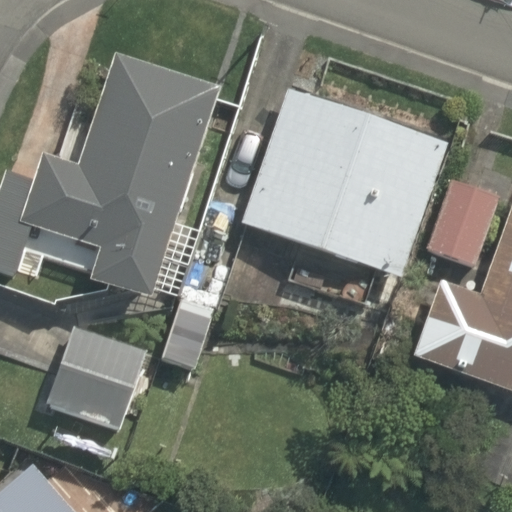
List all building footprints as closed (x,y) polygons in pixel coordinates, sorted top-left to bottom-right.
[(243,100),(120,50),(70,173),(54,166),(42,197),(11,185),(0,212),(0,291),(5,293),(30,230),(111,263),(97,299),(153,322),(243,100)] [(463,144),(300,87),(243,251),(406,308),(463,144)] [(488,199),(464,191),(441,263),(465,270),(488,199)] [(511,238),(484,310),(442,294),(410,379),(511,418),(511,238)] [(190,379),(213,311),(187,302),(164,370),(190,379)] [(157,350),(83,325),(50,427),(123,452),(157,350)] [(72,511),(40,474),(0,500),(0,511),(72,511)]
